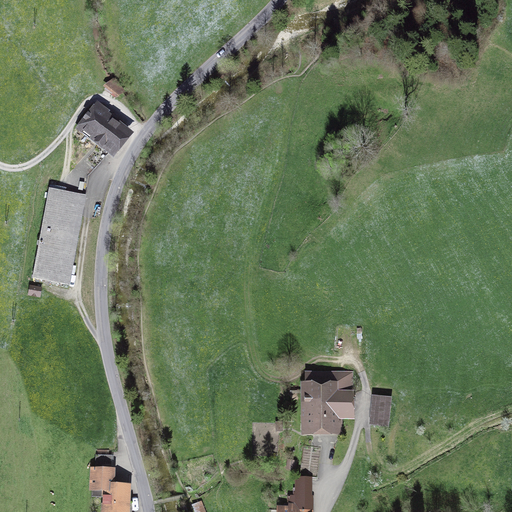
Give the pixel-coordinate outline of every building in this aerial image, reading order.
[(118,96),(123,92),(116,81),(107,88),(118,96)] [(110,112),(109,113),(98,104),(83,122),(80,120),(75,126),(92,140),(95,136),(100,141),(112,151),(114,153),(128,136),(112,123),(117,118),(110,112)] [(69,286),(86,197),(84,197),(88,177),(112,151),(100,141),(61,184),(51,182),(33,279),(69,286)] [(41,290),(31,287),(30,295),(39,297),(41,290)] [(309,430),(335,430),(335,416),(352,416),(352,373),(309,373),(309,430)] [(386,425),(389,399),(374,397),(371,423),(386,425)] [(108,456),(97,456),(96,471),(93,470),(92,496),(105,497),(106,485),(112,486),(113,471),(108,471),(108,456)] [(308,493),(309,479),(297,478),(295,491),(308,493)] [(104,511),(126,511),(127,487),(112,486),(106,485),(105,497),(104,511)] [(281,510),(280,511),(311,511),(311,510),(309,510),(309,501),(312,501),(312,497),(289,496),(289,510),(281,510)] [(206,511),(202,500),(192,504),(194,511),(206,511)]
